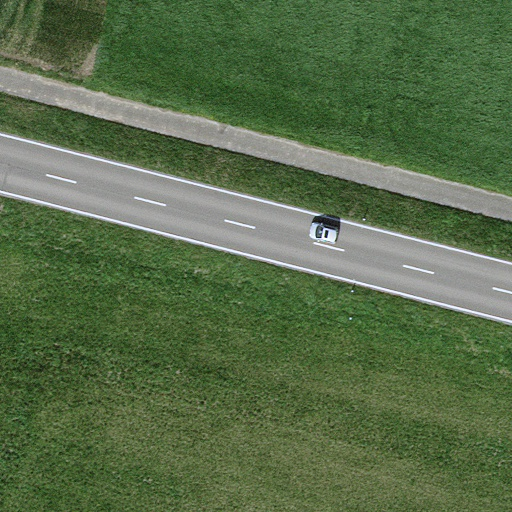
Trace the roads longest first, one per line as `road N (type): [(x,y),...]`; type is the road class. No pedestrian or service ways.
road 1 (primary): [(0,163),(511,293)]
road 2 (track): [(0,86),(511,213)]
